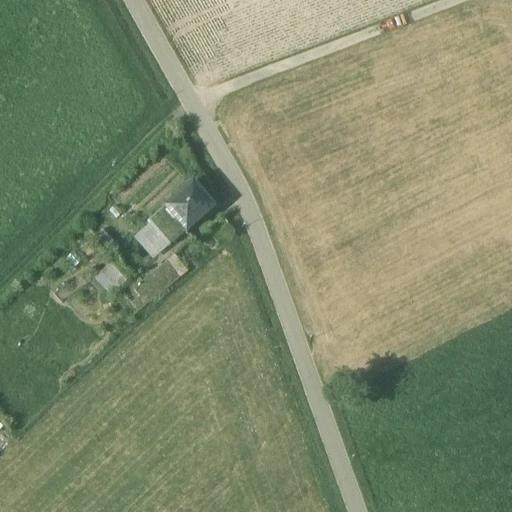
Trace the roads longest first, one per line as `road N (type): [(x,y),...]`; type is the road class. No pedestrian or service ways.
road 1 (residential): [(132,0),(262,241),(357,511)]
road 2 (track): [(192,107),(460,0)]
road 3 (track): [(192,107),(0,310)]
